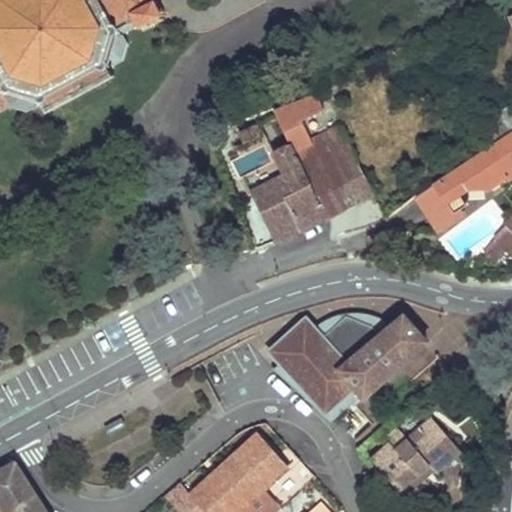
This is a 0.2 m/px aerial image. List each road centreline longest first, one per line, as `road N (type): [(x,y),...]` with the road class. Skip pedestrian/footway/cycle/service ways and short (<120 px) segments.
road 1 (tertiary): [(511,302),(394,280),(321,285),(234,317),(17,434)]
road 2 (residential): [(359,511),(321,431),(294,412),(247,415),(142,499),(96,510),(61,495),(17,434)]
